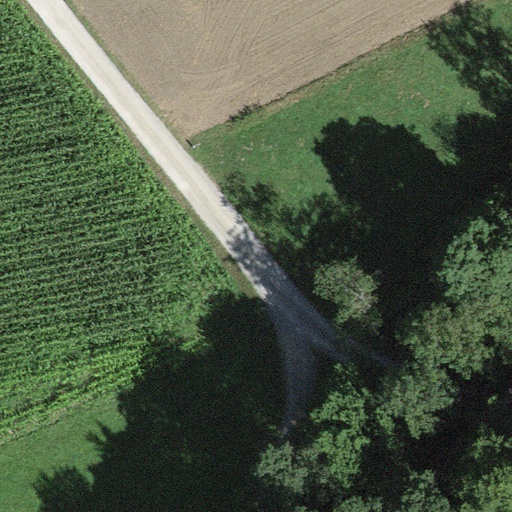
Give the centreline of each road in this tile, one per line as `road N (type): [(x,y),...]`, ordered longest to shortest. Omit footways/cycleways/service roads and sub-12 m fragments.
road 1 (track): [(249,511),(292,416),(290,351),(268,282),(42,0)]
road 2 (track): [(268,282),(399,369),(511,394)]
road 3 (residential): [(511,430),(400,511)]
